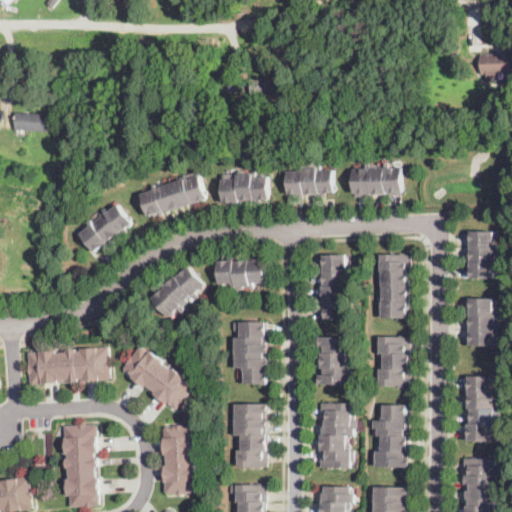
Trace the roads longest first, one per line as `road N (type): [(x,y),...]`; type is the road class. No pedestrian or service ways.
road 1 (residential): [(0,25),(216,26),(353,0),(511,0)]
road 2 (residential): [(0,322),(81,312),(184,238),(441,222)]
road 3 (residential): [(441,222),(438,511)]
road 4 (residential): [(294,511),(294,227)]
road 5 (residential): [(125,511),(139,499),(147,464),(131,417),(107,406),(16,410),(0,426)]
